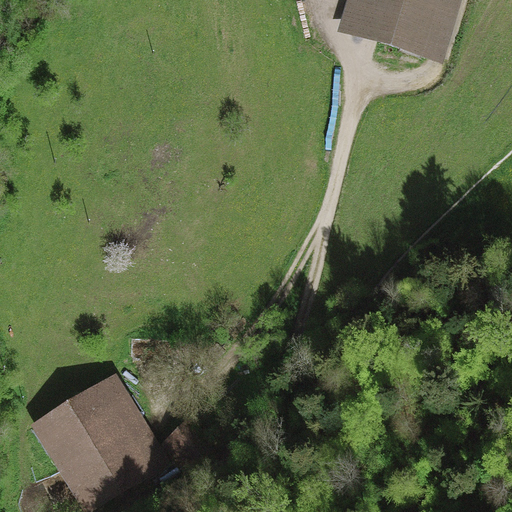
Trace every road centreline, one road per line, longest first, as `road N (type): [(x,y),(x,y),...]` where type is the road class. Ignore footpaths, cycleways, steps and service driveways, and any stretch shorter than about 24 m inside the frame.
road 1 (track): [(141,511),(231,453),(285,360)]
road 2 (track): [(349,314),(400,285),(511,263)]
road 3 (track): [(511,393),(411,511)]
road 4 (track): [(285,360),(308,307),(321,236)]
